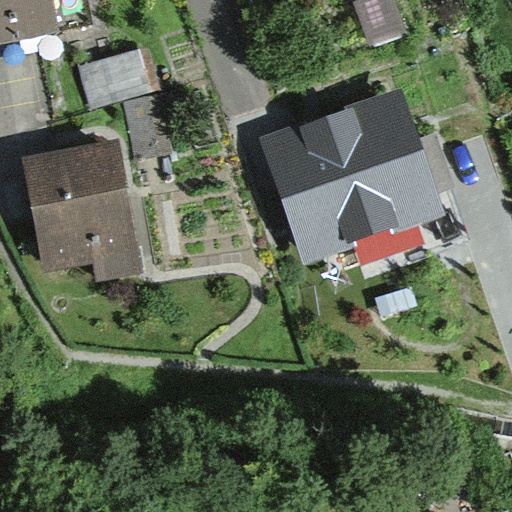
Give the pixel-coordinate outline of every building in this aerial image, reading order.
[(87,0),(0,0),(0,42),(92,26),(87,0)] [(395,0),(365,0),(357,3),(371,44),(407,32),(395,0)] [(153,46),(80,66),(92,108),(164,88),(153,46)] [(444,213),(400,86),(263,133),(307,260),(444,213)] [(162,97),(126,105),(137,158),(173,151),(162,97)] [(120,140),(25,158),(47,273),(94,264),(97,282),(146,273),(120,140)]
